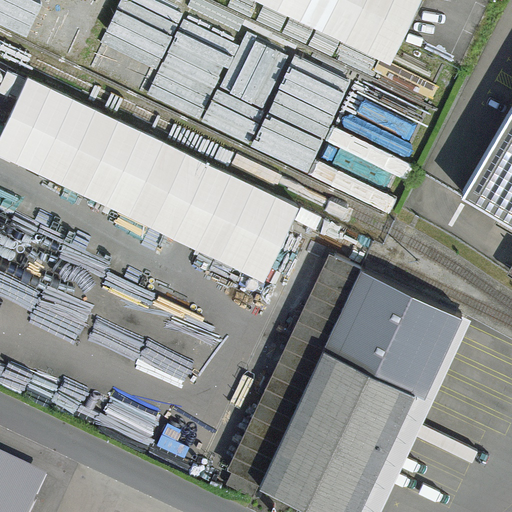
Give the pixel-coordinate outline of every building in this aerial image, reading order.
[(424,0),(251,0),(392,68),(424,0)] [(511,103),(462,189),(511,217),(511,103)] [(283,157),(396,203),(400,194),(390,191),(397,173),(407,177),(414,159),(333,126),(328,138),(296,125),(283,157)] [(358,273),(258,484),(317,511),(346,511),(441,312),(358,273)] [(0,511),(31,511),(37,500),(0,482),(0,511)]
